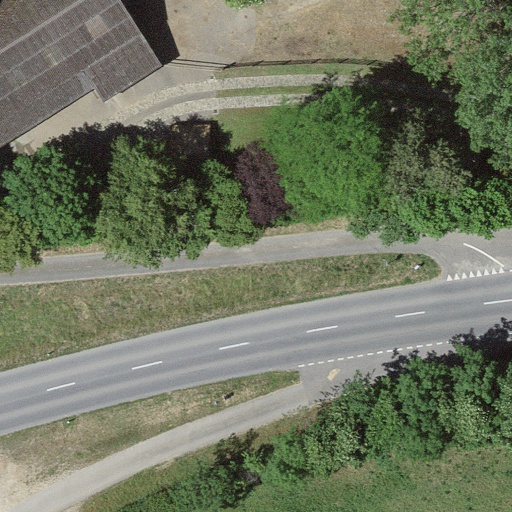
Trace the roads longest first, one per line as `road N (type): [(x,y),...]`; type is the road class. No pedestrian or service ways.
road 1 (unclassified): [(511,244),(499,236),(0,278)]
road 2 (residential): [(402,323),(369,369),(29,511)]
road 3 (tertiary): [(0,409),(402,323)]
